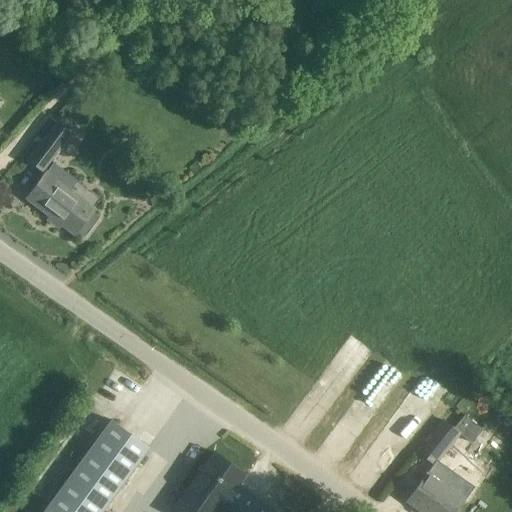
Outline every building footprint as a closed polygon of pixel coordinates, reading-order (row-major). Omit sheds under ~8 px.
[(45,173),(26,198),(75,235),(77,232),(84,237),(98,218),(91,213),(94,209),(70,191),(78,181),(54,162),(54,163),(53,162),(50,160),(69,134),(56,124),(45,139),(29,161),(45,173)] [(454,427),(443,418),(431,433),(416,451),(435,466),(454,443),(465,451),(483,429),(465,414),(454,427)] [(111,420),(42,511),(101,511),(148,448),(111,420)] [(214,452),(173,508),(178,511),(254,511),(231,495),(245,475),(214,452)] [(454,511),(464,500),(427,473),(406,501),(420,511),(454,511)]
